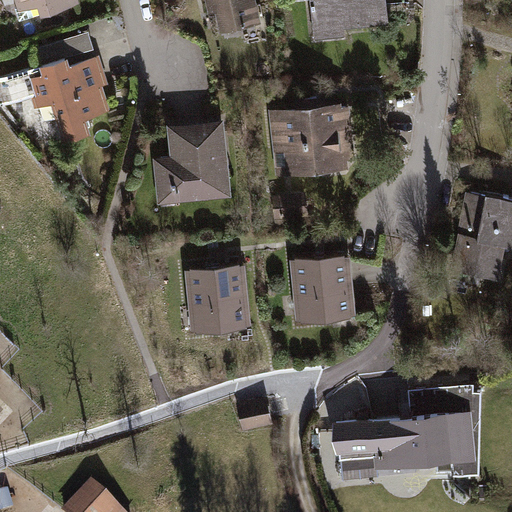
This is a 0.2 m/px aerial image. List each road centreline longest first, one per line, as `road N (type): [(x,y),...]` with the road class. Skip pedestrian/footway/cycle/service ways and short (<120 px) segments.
road 1 (track): [(0,463),(241,383),(371,372)]
road 2 (residential): [(439,0),(438,114),(411,235)]
road 3 (track): [(301,378),(298,460),(313,511)]
